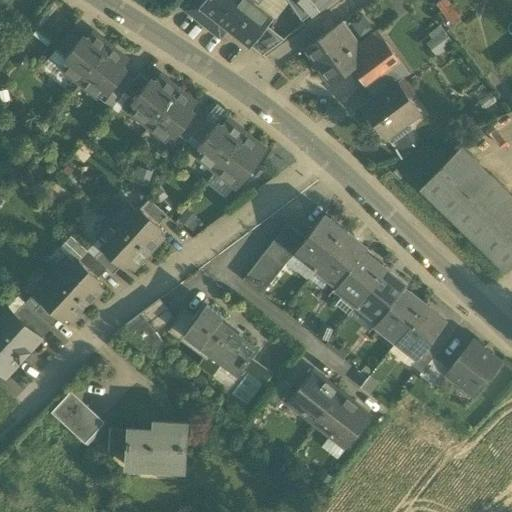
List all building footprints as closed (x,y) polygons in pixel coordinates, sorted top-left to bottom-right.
[(251,0),(194,0),(188,9),(214,30),(220,21),(227,27),(250,45),(266,25),(273,17),(257,4),(251,0)] [(260,0),(257,4),(273,17),(275,18),(288,1),(287,0),(260,0)] [(287,0),(288,1),(302,21),(313,12),(312,12),(303,0),(287,0)] [(303,0),(312,12),(328,0),(303,0)] [(441,0),(435,4),(450,24),(460,16),(447,0),(441,0)] [(373,27),(362,13),(350,23),(361,37),(373,27)] [(220,35),(227,27),(220,21),(214,30),(220,35)] [(366,86),(395,65),(399,61),(377,31),(358,45),(342,22),(332,29),(357,64),(352,67),(366,86)] [(250,45),(263,55),(284,39),(266,25),(250,45)] [(440,25),(427,34),(431,38),(426,42),(436,56),(454,43),(440,25)] [(306,48),(331,83),(352,67),(357,64),(332,29),(306,48)] [(57,49),(66,57),(81,38),(71,31),(57,49)] [(63,69),(81,83),(109,47),(91,32),(85,40),(81,37),(81,38),(66,57),(65,58),(69,61),(63,69)] [(128,61),(109,47),(81,83),(99,97),(106,89),(109,92),(110,92),(125,73),(125,72),(122,69),(128,61)] [(404,77),(395,65),(366,86),(375,99),(396,82),(397,83),(404,77)] [(110,92),(119,99),(124,93),(134,80),(125,73),(110,92)] [(124,93),(134,100),(148,81),(139,74),(134,80),(124,93)] [(131,112),(149,126),(177,90),(159,75),(153,83),(149,80),(148,81),(134,100),(133,101),(137,104),(131,112)] [(379,132),(386,141),(388,140),(384,135),(390,130),(394,135),(403,128),(420,114),(397,83),(396,82),(375,99),(362,109),(369,117),(365,120),(376,134),(379,132)] [(196,104),(177,90),(149,126),(167,140),(173,132),(177,135),(178,135),(193,116),(193,115),(189,112),(196,104)] [(498,101),(490,92),(477,102),(485,111),(498,101)] [(178,135),(187,142),(191,137),(202,123),(193,116),(178,135)] [(191,137),(200,144),(215,125),(206,118),(202,123),(191,137)] [(198,156),(216,170),(244,134),(226,120),(220,128),(216,125),(215,125),(200,144),(200,145),(204,148),(198,156)] [(403,128),(394,135),(388,140),(386,141),(391,147),(407,134),(403,128)] [(384,135),(388,140),(394,135),(390,130),(384,135)] [(216,170),(234,185),(240,177),(244,180),(260,159),(256,156),(262,148),(244,134),(216,170)] [(419,189),(506,272),(511,266),(511,195),(461,146),(419,189)] [(266,151),(262,148),(256,156),(260,159),(266,151)] [(238,188),(244,180),(240,177),(234,185),(238,188)] [(141,208),(159,224),(167,215),(149,199),(141,208)] [(130,204),(114,221),(148,252),(164,235),(156,228),(160,225),(159,224),(141,208),(140,207),(137,211),(130,204)] [(295,251),(317,267),(344,232),(323,216),(306,238),(295,251)] [(132,269),(148,252),(114,221),(98,238),(106,245),(102,248),(103,249),(121,266),(122,266),(125,262),(132,269)] [(272,242),(282,249),(296,230),(287,223),(272,242)] [(306,238),(296,230),(282,249),(291,257),(295,251),(306,238)] [(317,267),(338,284),(363,252),(365,249),(344,232),(317,267)] [(272,242),(265,251),(284,266),(291,257),(282,249),(272,242)] [(79,260),(98,277),(107,268),(95,257),(86,249),(78,258),(79,260)] [(107,268),(113,274),(121,266),(103,249),(95,257),(107,268)] [(265,251),(257,261),(276,276),(284,266),(265,251)] [(336,287),(357,304),(384,269),(363,252),(338,284),(336,287)] [(69,256),(53,274),(87,305),(102,288),(95,281),(98,277),(79,260),(76,263),(69,256)] [(257,261),(250,270),(269,285),(276,276),(257,261)] [(357,304),(378,320),(403,289),(405,286),(384,269),(357,304)] [(261,294),(269,285),(250,270),(242,280),(261,294)] [(71,322),(87,305),(53,274),(37,291),(45,297),(41,301),(42,302),(60,318),(60,319),(64,315),(71,322)] [(383,330),(397,341),(424,306),(403,289),(378,320),(386,326),(383,330)] [(160,299),(141,313),(155,332),(156,332),(174,318),(160,299)] [(41,339),(52,327),(34,310),(25,302),(14,314),(41,339)] [(34,310),(52,327),(60,318),(42,302),(34,310)] [(207,305),(197,319),(183,338),(207,356),(210,352),(226,364),(238,372),(242,366),(243,367),(248,359),(255,348),(240,337),(241,335),(220,319),(222,316),(207,305)] [(447,323),(424,306),(397,341),(417,357),(419,358),(440,332),(447,323)] [(0,371),(5,377),(22,359),(19,356),(25,350),(28,353),(41,339),(14,314),(7,307),(0,314),(0,371)] [(182,339),(183,338),(197,319),(185,310),(170,330),(182,339)] [(163,341),(156,332),(155,332),(141,313),(120,329),(121,329),(153,354),(163,341)] [(375,324),(383,330),(386,326),(378,320),(375,324)] [(412,364),(422,372),(433,357),(448,338),(440,332),(419,358),(417,357),(412,364)] [(447,373),(474,395),(500,362),(473,340),(447,373)] [(19,356),(22,359),(28,353),(25,350),(19,356)] [(216,377),(226,364),(210,352),(207,356),(200,366),(216,377)] [(447,368),(433,357),(422,372),(420,375),(434,385),(447,368)] [(238,372),(269,396),(280,382),(248,359),(243,367),(242,366),(238,372)] [(288,401),(317,424),(341,393),(312,370),(288,401)] [(262,404),(272,411),(289,389),(280,382),(269,396),(262,404)] [(52,412),(86,443),(105,421),(71,391),(52,412)] [(371,416),(341,393),(317,424),(346,448),(371,416)] [(127,465),(182,471),(187,424),(156,421),(155,431),(110,427),(109,443),(129,446),(127,465)]
